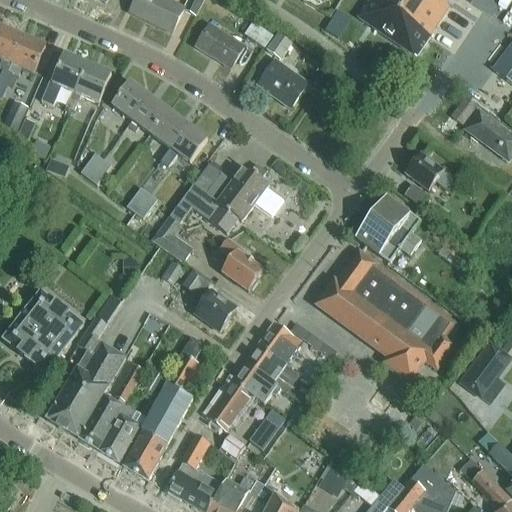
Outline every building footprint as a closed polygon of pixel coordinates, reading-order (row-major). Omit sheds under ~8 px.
[(184,11),(161,0),(137,0),(130,16),(172,36),(184,11)] [(205,1),(203,0),(191,0),(185,14),(195,19),(205,1)] [(416,59),(455,0),(369,0),(356,20),(416,59)] [(335,21),(327,32),(335,37),(343,26),(335,21)] [(264,50),(271,38),(251,26),(244,37),(264,50)] [(244,50),(209,28),(196,50),(231,71),(244,50)] [(23,40),(1,30),(0,31),(0,61),(2,63),(11,67),(23,40)] [(292,47),(278,37),(266,53),(280,63),(292,47)] [(23,40),(11,67),(8,75),(12,77),(17,78),(20,71),(34,77),(45,49),(23,40)] [(53,85),(50,84),(43,100),(52,104),(58,89),(72,95),(75,96),(87,67),(65,57),(53,85)] [(0,66),(0,71),(4,73),(0,81),(0,86),(7,89),(12,77),(8,75),(11,67),(2,63),(0,66)] [(308,87),(276,64),(258,88),(290,112),(308,87)] [(87,67),(75,96),(72,95),(66,110),(74,114),(81,99),(99,106),(111,77),(87,67)] [(113,109),(125,118),(120,124),(128,130),(150,100),(130,85),(113,109)] [(139,129),(151,138),(169,114),(150,100),(128,130),(135,135),(139,129)] [(451,119),(462,128),(477,109),(465,100),(451,119)] [(28,110),(14,104),(1,131),(16,137),(28,110)] [(188,128),(169,114),(151,138),(170,152),(188,128)] [(511,158),(511,140),(479,116),(467,132),(509,163),(511,158)] [(36,125),(25,121),(17,141),(26,146),(36,125)] [(170,152),(190,166),(207,142),(188,128),(170,152)] [(0,160),(4,155),(4,156),(9,149),(0,143),(0,160)] [(37,146),(33,155),(45,161),(50,152),(37,146)] [(72,156),(53,148),(44,170),(63,178),(72,156)] [(445,191),(453,181),(443,174),(444,173),(421,156),(405,177),(428,194),(436,184),(445,191)] [(111,169),(95,157),(81,176),(97,188),(111,169)] [(209,166),(169,220),(180,228),(192,211),(227,237),(238,222),(241,225),(269,188),(261,182),(266,176),(256,169),(252,175),(244,170),(218,205),(207,197),(222,176),(209,166)] [(405,198),(415,206),(421,210),(429,200),(413,188),(405,198)] [(157,203),(141,191),(127,210),(143,222),(157,203)] [(406,214),(387,200),(357,242),(390,266),(401,251),(411,258),(421,244),(411,237),(425,218),(411,207),(406,214)] [(180,228),(169,220),(151,245),(183,265),(191,253),(171,240),(180,228)] [(449,239),(441,252),(459,264),(468,251),(449,239)] [(250,296),(252,293),(258,285),(257,284),(264,274),(242,258),(245,255),(228,242),(221,254),(233,261),(224,276),(250,296)] [(337,286),(335,285),(318,308),(390,361),(387,366),(410,383),(424,363),(436,372),(454,348),(443,341),(453,326),(375,268),(359,256),(337,286)] [(122,278),(137,277),(136,261),(121,262),(122,278)] [(172,288),(182,273),(171,265),(161,281),(172,288)] [(223,331),(226,331),(229,326),(228,323),(236,312),(211,294),(210,296),(206,293),(212,284),(211,284),(194,273),(183,288),(197,298),(194,301),(202,307),(195,317),(220,335),(223,331)] [(55,306),(41,295),(3,342),(46,375),(83,328),(69,317),(70,315),(56,304),(55,306)] [(96,342),(106,327),(105,326),(123,300),(117,296),(107,311),(104,309),(96,320),(77,349),(88,355),(78,371),(77,371),(48,421),(47,421),(46,422),(78,441),(126,360),(102,346),(96,342)] [(258,348),(277,362),(293,340),(274,326),(258,348)] [(183,363),(167,387),(175,392),(177,388),(184,391),(199,367),(194,364),(204,349),(192,341),(179,361),(183,363)] [(511,363),(511,360),(489,344),(458,386),(482,404),(511,363)] [(281,393),(285,388),(277,382),(287,369),(277,362),(258,348),(246,366),(281,392),(281,393)] [(321,371),(310,362),(299,377),(310,386),(321,371)] [(276,399),(281,392),(246,366),(233,385),(252,398),(252,399),(264,408),(272,396),(276,399)] [(143,374),(133,368),(116,399),(120,402),(117,406),(104,399),(79,442),(98,453),(123,408),(143,374)] [(153,372),(143,390),(155,397),(165,379),(153,372)] [(252,398),(233,385),(207,421),(225,435),(252,399),(252,398)] [(142,433),(142,434),(167,448),(193,402),(181,395),(184,391),(177,388),(175,392),(167,387),(151,415),(142,433)] [(300,407),(309,396),(301,390),(292,402),(300,407)] [(288,427),(294,432),(308,412),(302,407),(288,427)] [(119,466),(120,465),(137,434),(138,427),(131,423),(136,415),(123,408),(98,453),(119,466)] [(269,443),(252,432),(246,441),(263,452),(269,443)] [(142,434),(123,468),(148,483),(167,448),(142,434)] [(198,474),(198,475),(195,473),(210,447),(196,438),(181,466),(183,467),(178,475),(177,474),(168,494),(167,496),(180,503),(182,502),(199,511),(209,511),(223,488),(198,474)] [(245,449),(229,438),(220,450),(237,461),(245,449)] [(511,459),(506,454),(498,447),(489,457),(511,478),(511,477),(511,486),(506,493),(511,498),(511,459)] [(341,498),(354,474),(332,462),(319,486),(341,498)] [(511,511),(511,503),(471,463),(460,473),(472,485),(472,486),(497,511),(495,511),(511,511)] [(388,511),(410,511),(413,509),(416,511),(447,511),(455,495),(423,468),(388,511)] [(223,488),(209,511),(243,511),(245,509),(243,507),(254,486),(243,480),(238,489),(226,482),(223,488)] [(387,511),(404,492),(393,482),(369,511),(387,511)] [(245,509),(243,511),(292,511),(275,499),(278,493),(264,485),(263,487),(256,483),(254,486),(243,507),(245,509)] [(0,493),(0,509),(3,511),(8,511),(15,505),(11,503),(17,495),(9,489),(3,496),(0,493)]
